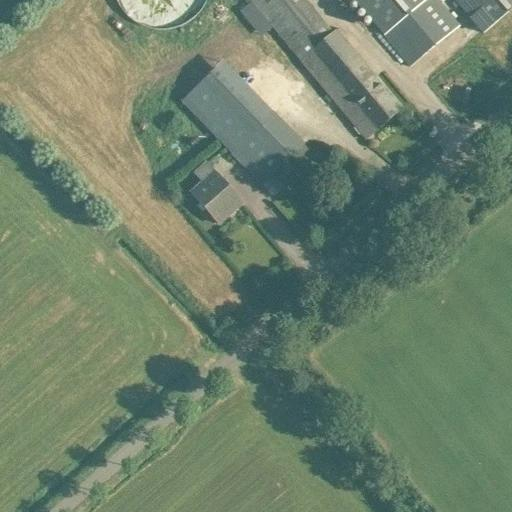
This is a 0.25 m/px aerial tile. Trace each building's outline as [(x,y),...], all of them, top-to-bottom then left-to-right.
[(120,0),(123,7),(135,19),(149,26),(166,28),(182,24),(195,15),(205,2),(205,0),(120,0)] [(511,0),(353,0),(397,52),(410,67),(458,26),(445,11),(435,0),(452,0),(483,35),(511,9),(511,0)] [(299,62),(366,140),(401,110),(335,32),(299,62)] [(241,119),(219,141),(262,185),(277,171),(303,146),(272,114),(302,84),(269,53),(222,100),(241,119)] [(463,88),(460,99),(467,101),(470,90),(463,88)] [(191,194),(204,209),(217,224),(241,203),(206,162),(192,173),(202,184),(191,194)] [(335,189),(334,205),(351,207),(353,191),(335,189)]
